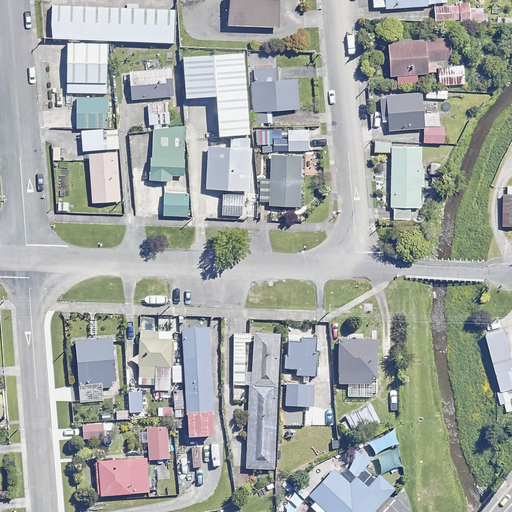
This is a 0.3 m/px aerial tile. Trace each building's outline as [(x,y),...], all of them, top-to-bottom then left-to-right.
[(288,0),(224,0),(223,27),(287,30),(288,0)] [(435,6),(435,4),(448,3),(448,0),(372,0),(373,10),(435,6)] [(468,6),(435,5),(435,23),(484,24),(484,9),(468,9),(468,6)] [(176,12),(48,6),(46,35),(175,42),(176,12)] [(451,60),(450,40),(389,44),(391,78),(428,76),(428,74),(438,74),(439,86),(464,85),(464,67),(452,68),(451,60)] [(109,47),(67,46),(66,94),(107,95),(109,47)] [(219,103),(219,148),(249,147),(249,127),(248,69),(246,69),(246,52),(229,52),(229,58),(184,58),(184,104),(219,103)] [(248,69),(249,127),(268,127),(268,112),(298,112),(297,83),(275,83),(275,69),(248,69)] [(170,87),(134,88),(134,100),(170,99),(170,87)] [(425,129),(422,96),(388,98),(390,131),(425,129)] [(82,131),(108,131),(107,99),(77,100),(78,131),(82,131)] [(168,102),(147,103),(149,126),(169,125),(168,102)] [(444,144),(443,128),(426,129),(427,145),(444,144)] [(89,152),(118,152),(117,130),(108,131),(82,131),(83,152),(89,152)] [(185,177),(185,130),(153,130),(153,183),(171,183),(171,177),(185,177)] [(312,137),(308,137),(308,130),(285,130),(285,152),(308,151),(308,143),(312,143),(312,137)] [(390,143),(374,143),(374,154),(390,154),(390,143)] [(219,148),(217,148),(206,148),(206,192),(250,191),(249,147),(219,148)] [(421,150),(392,149),(391,209),(420,209),(421,188),(423,188),(424,171),(421,171),(421,150)] [(118,152),(89,152),(91,205),(120,203),(118,152)] [(303,159),(272,158),(271,187),(261,186),(260,206),(300,208),(303,159)] [(439,164),(429,164),(429,176),(439,176),(439,164)] [(188,195),(165,196),(166,218),(189,218),(188,195)] [(243,196),(223,196),(223,216),(243,215),(243,196)] [(189,417),(214,416),(210,331),(182,332),(187,417),(189,417)] [(496,393),(500,406),(510,404),(507,391),(511,390),(511,362),(504,331),(485,336),(500,392),(496,393)] [(172,334),(139,333),(137,378),(155,379),(154,391),(169,392),(172,334)] [(251,386),(277,388),(279,336),(253,335),(251,386)] [(116,389),(113,340),(76,343),(80,404),(103,402),(102,389),(116,389)] [(317,342),(302,341),(302,345),(287,344),(286,371),(297,372),(297,378),(316,378),(317,342)] [(347,396),(369,395),(369,384),(377,384),(376,341),(339,341),(339,385),(347,385),(347,396)] [(277,388),(251,386),(247,469),(273,471),(277,388)] [(314,388),(286,387),(285,408),(314,409),(314,388)] [(182,392),(170,392),(170,415),(181,415),(182,392)] [(144,409),(143,394),(130,394),(131,410),(144,409)] [(380,423),(370,403),(343,417),(353,436),(380,423)] [(214,416),(189,417),(190,442),(215,441),(214,416)] [(103,426),(83,428),(84,441),(104,440),(103,426)] [(167,430),(140,431),(141,444),(148,443),(149,462),(169,461),(167,430)] [(339,476),(334,472),(304,503),(313,511),(375,511),(391,496),(376,481),(367,490),(363,486),(371,477),(365,471),(371,460),(356,451),(342,474),(339,476)] [(149,494),(146,460),(95,465),(98,499),(149,494)] [(285,499),(280,499),(279,511),(294,511),(294,510),(308,496),(297,486),(285,499)]
